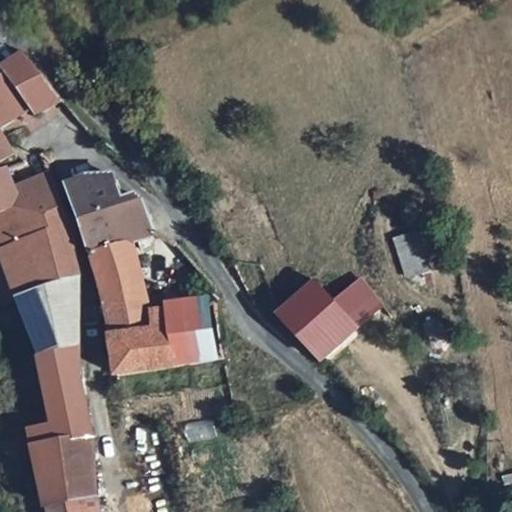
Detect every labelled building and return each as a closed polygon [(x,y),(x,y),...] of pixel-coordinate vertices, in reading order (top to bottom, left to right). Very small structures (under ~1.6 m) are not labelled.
[(0,72),(0,164),(16,153),(1,130),(31,108),(37,119),(63,101),(59,95),(42,75),(24,56),(0,72)] [(73,227),(58,191),(41,199),(26,206),(19,189),(9,167),(1,170),(0,170),(0,299),(1,303),(10,301),(20,298),(82,282),(82,273),(73,227)] [(135,240),(161,233),(160,229),(154,217),(147,205),(137,195),(126,201),(115,177),(89,178),(71,189),(92,253),(135,240)] [(19,189),(26,206),(41,199),(34,183),(19,189)] [(391,240),(404,280),(432,271),(419,231),(391,240)] [(110,318),(156,312),(135,240),(92,253),(105,299),(110,318)] [(318,282),(333,301),(358,281),(330,246),(305,267),(318,282)] [(380,327),(390,319),(358,281),(333,301),(318,282),(278,316),(321,363),(372,315),(380,327)] [(44,354),(83,341),(82,282),(20,298),(44,354)] [(120,373),(225,358),(217,305),(156,312),(159,333),(115,337),(120,373)] [(115,337),(159,333),(156,312),(110,318),(115,337)] [(44,354),(51,379),(82,371),(83,341),(44,354)] [(82,371),(51,379),(62,424),(37,430),(54,511),(90,511),(89,502),(104,498),(82,371)]
